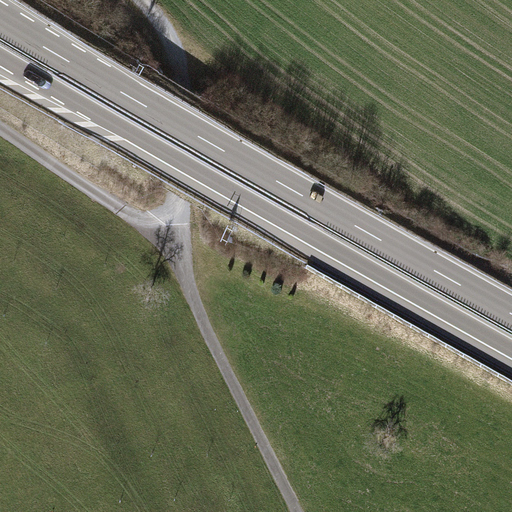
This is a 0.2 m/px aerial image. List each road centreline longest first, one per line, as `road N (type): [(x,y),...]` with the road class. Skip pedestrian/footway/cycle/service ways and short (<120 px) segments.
road 1 (trunk): [(511,314),(0,20)]
road 2 (trunk): [(0,57),(511,350)]
road 3 (track): [(297,511),(199,313),(171,232),(183,198),(179,69),(170,39),(140,0)]
road 4 (track): [(0,124),(119,208),(171,232)]
